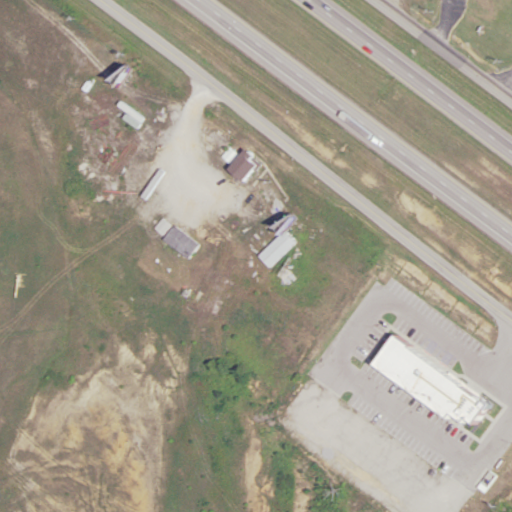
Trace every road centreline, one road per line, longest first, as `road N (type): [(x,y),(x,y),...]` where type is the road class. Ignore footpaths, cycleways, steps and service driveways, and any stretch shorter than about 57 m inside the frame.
road 1 (residential): [(101,0),(511,321)]
road 2 (trunk): [(192,0),(511,238)]
road 3 (trunk): [(511,155),(309,0)]
road 4 (residential): [(374,0),(511,106)]
